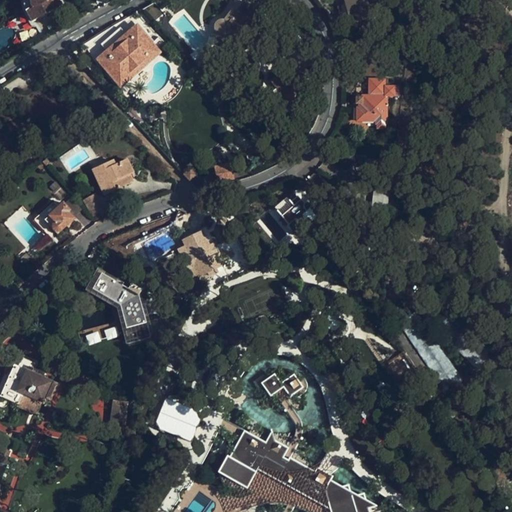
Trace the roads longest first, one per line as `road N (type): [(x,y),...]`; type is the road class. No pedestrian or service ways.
road 1 (residential): [(302,0),(332,61),(332,96),(310,149),(284,172),(111,223),(0,316)]
road 2 (residential): [(0,75),(130,0)]
